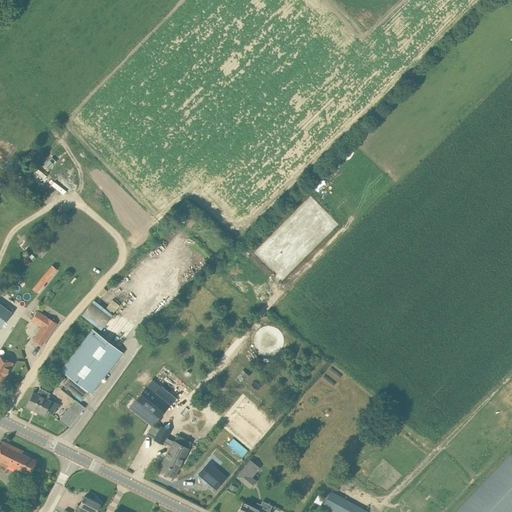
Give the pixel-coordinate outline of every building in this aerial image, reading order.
[(49,160),(44,166),(48,170),(54,164),(49,160)] [(27,238),(20,246),(24,250),(31,242),(27,238)] [(52,266),(33,288),(37,291),(55,269),(52,266)] [(0,326),(10,313),(0,305),(0,326)] [(37,311),(32,320),(42,326),(33,340),(42,345),(56,323),(37,311)] [(63,372),(54,383),(61,387),(63,384),(83,400),(89,392),(91,394),(123,353),(92,329),(60,370),(63,372)] [(0,356),(0,380),(3,382),(3,381),(3,382),(13,363),(0,356)] [(146,385),(135,399),(159,418),(170,404),(146,385)] [(32,392),(26,406),(45,415),(47,410),(53,413),(57,404),(51,401),(47,399),(50,393),(40,388),(37,394),(32,392)] [(75,400),(60,419),(70,426),(84,408),(75,400)] [(171,446),(158,470),(174,478),(189,449),(188,449),(191,443),(176,435),(173,441),(171,446)] [(22,451),(3,441),(0,447),(0,463),(1,461),(29,475),(36,460),(21,453),(22,451)] [(511,511),(511,451),(454,511),(511,511)] [(250,460),(235,477),(240,480),(249,488),(250,488),(256,481),(251,477),(259,468),(250,460)] [(336,511),(366,511),(367,511),(330,491),(323,505),(336,511)] [(79,505),(77,504),(73,511),(95,511),(100,504),(84,496),(79,505)] [(265,511),(244,501),(238,511),(265,511)]
